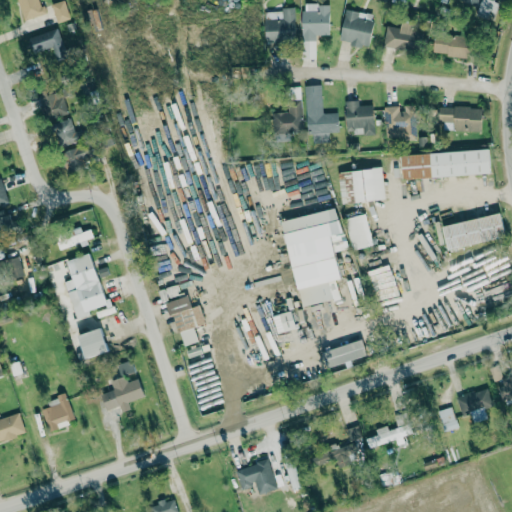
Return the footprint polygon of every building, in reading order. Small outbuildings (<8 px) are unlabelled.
[(42,15),(39,0),(18,0),(22,19),(42,15)] [(57,22),(70,18),(64,0),(63,0),(51,4),(57,22)] [(494,0),(451,0),(494,16),(499,3),(494,1),(494,0)] [(329,35),(329,4),(302,4),(302,59),(316,59),(316,35),(329,35)] [(264,10),(265,41),(295,40),(294,9),(264,10)] [(339,41),(368,47),(374,14),(345,9),(339,41)] [(382,45),(409,51),(415,25),(401,21),(399,28),(387,25),(382,45)] [(57,61),(68,57),(58,27),(29,37),(34,53),(52,46),(57,61)] [(469,56),(470,36),(434,34),(433,54),(469,56)] [(306,85),(308,143),(329,142),(329,132),(338,132),(337,112),(322,113),(321,84),(306,85)] [(36,97),(39,108),(45,106),(48,119),(67,114),(62,91),(36,97)] [(303,130),(301,99),(288,99),(288,112),(272,112),(273,131),(303,130)] [(374,134),(373,104),(358,105),(358,100),(345,100),(346,129),(363,128),(363,134),(374,134)] [(443,130),(481,130),(482,107),(439,106),(438,122),(443,122),(443,130)] [(385,108),(386,139),(414,138),(413,107),(385,108)] [(58,145),(77,141),(72,118),(53,123),(58,145)] [(67,168),(88,168),(87,154),(81,154),(80,148),(66,148),(67,168)] [(401,153),(401,178),(490,174),(489,149),(401,153)] [(385,198),(381,166),(337,172),(341,204),(385,198)] [(0,203),(8,201),(0,178),(0,203)] [(0,229),(12,224),(5,207),(0,209),(0,229)] [(301,307),(340,298),(336,280),(341,279),(334,251),(346,248),(337,207),(281,220),(301,307)] [(345,217),(351,249),(372,246),(366,214),(345,217)] [(443,223),(447,248),(505,239),(501,214),(443,223)] [(90,229),(81,231),(81,229),(55,236),(59,248),(93,238),(90,229)] [(75,316),(107,306),(109,312),(114,311),(110,298),(105,299),(90,252),(66,260),(72,279),(64,281),(75,316)] [(12,279),(24,275),(17,255),(4,260),(12,279)] [(198,341),(194,326),(205,323),(199,305),(191,307),(188,295),(168,301),(181,346),(198,341)] [(276,333),(296,328),(291,310),(272,315),(276,333)] [(77,334),(85,358),(108,351),(101,327),(77,334)] [(326,366),(366,356),(362,340),(322,351),(326,366)] [(21,373),(17,361),(10,363),(13,375),(21,373)] [(511,376),(502,379),(499,366),(490,367),(493,381),(499,380),(503,399),(511,397),(511,376)] [(144,397),(138,377),(128,380),(127,375),(110,380),(113,389),(100,393),(105,410),(120,405),(121,412),(131,409),(128,401),(144,397)] [(486,419),(483,406),(492,403),(487,387),(455,396),(460,414),(470,411),(473,423),(486,419)] [(41,409),(50,431),(76,421),(65,393),(46,400),(48,406),(41,409)] [(458,429),(452,406),(438,410),(444,432),(458,429)] [(0,441),(25,433),(19,412),(0,418),(0,441)] [(395,414),(396,426),(406,424),(405,413),(395,414)] [(375,429),(377,435),(366,438),(368,447),(412,434),(409,424),(388,430),(387,425),(375,429)] [(346,429),(354,453),(365,450),(357,425),(346,429)] [(338,468),(352,463),(345,444),(309,458),(313,467),(335,459),(338,468)] [(280,447),(292,491),(301,488),(290,445),(280,447)] [(425,470),(445,464),(442,456),(423,463),(425,470)] [(235,469),(241,489),(254,485),(257,495),(277,489),(268,459),(235,469)] [(177,511),(174,498),(152,504),(154,511),(177,511)]
